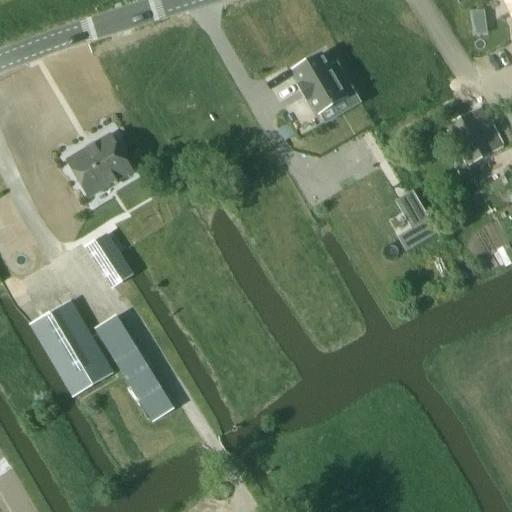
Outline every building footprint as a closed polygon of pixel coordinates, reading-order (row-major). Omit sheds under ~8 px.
[(321,54),(293,71),(301,84),(298,86),(307,101),(309,99),(318,114),(319,114),(354,93),(337,63),(329,68),(321,54)] [(491,152),(470,115),(449,126),(456,139),(461,136),(475,161),(491,152)] [(67,160),(88,197),(132,171),(120,150),(121,146),(117,139),(113,138),(112,138),(110,135),(96,143),(96,145),(87,150),(86,149),(67,160)] [(235,166),(223,174),(232,189),(244,181),(235,166)] [(438,234),(413,192),(396,201),(412,229),(398,237),(406,252),(438,234)] [(106,236),(85,249),(111,289),(129,278),(132,276),(120,257),(118,254),(106,236)] [(70,302),(30,326),(73,399),(73,398),(75,397),(86,391),(98,383),(113,375),(70,302)] [(95,330),(132,389),(152,422),(173,409),(153,377),(116,317),(95,330)]
